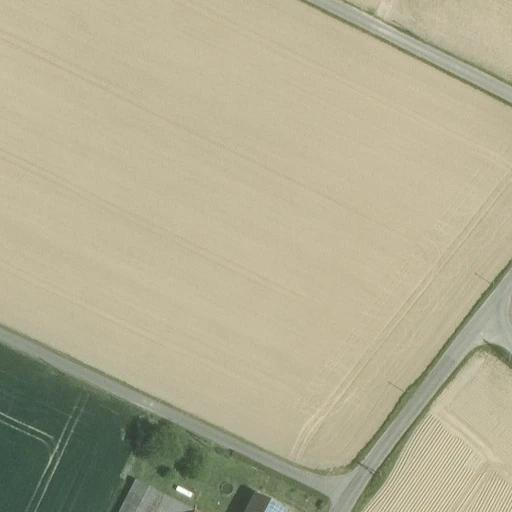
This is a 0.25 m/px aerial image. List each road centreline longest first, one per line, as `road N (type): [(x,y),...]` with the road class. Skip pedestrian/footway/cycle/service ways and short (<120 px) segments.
road 1 (track): [(349,498),(0,333)]
road 2 (unclassified): [(485,316),(342,511)]
road 3 (unclassified): [(511,94),(319,0)]
